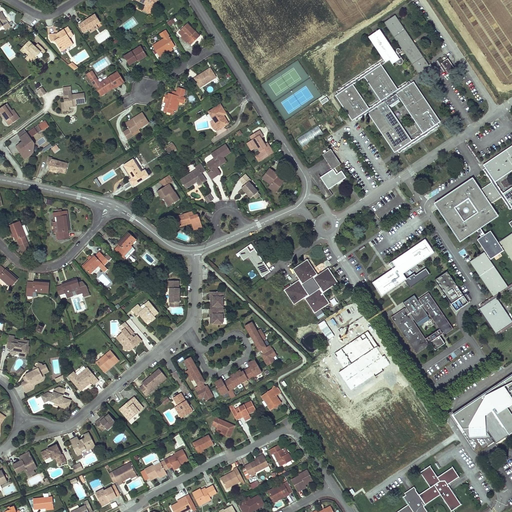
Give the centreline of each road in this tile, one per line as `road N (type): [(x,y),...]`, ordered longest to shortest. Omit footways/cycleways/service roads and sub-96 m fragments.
road 1 (residential): [(248,228),(298,205),(307,179),(221,42)]
road 2 (residential): [(19,420),(70,424),(184,327)]
road 3 (residential): [(127,511),(293,427)]
road 4 (residential): [(0,243),(26,266),(53,266),(98,225),(107,204)]
